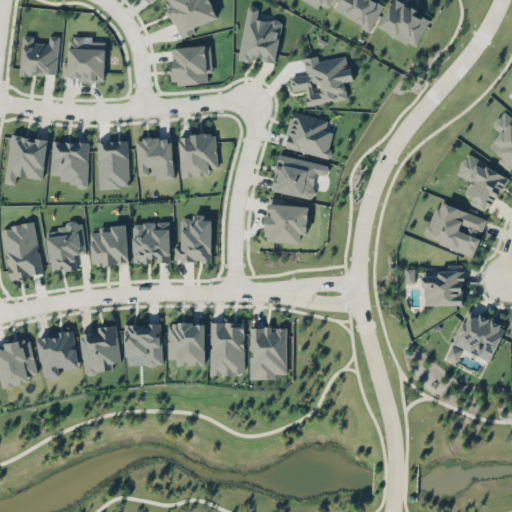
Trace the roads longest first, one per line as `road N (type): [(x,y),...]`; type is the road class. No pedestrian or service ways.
road 1 (tertiary): [(500,0),(471,50),(400,132),(361,231),(360,303),(393,465)]
road 2 (residential): [(0,314),(135,293),(293,293)]
road 3 (residential): [(0,102),(86,111),(250,97)]
road 4 (residential): [(250,97),(233,292)]
